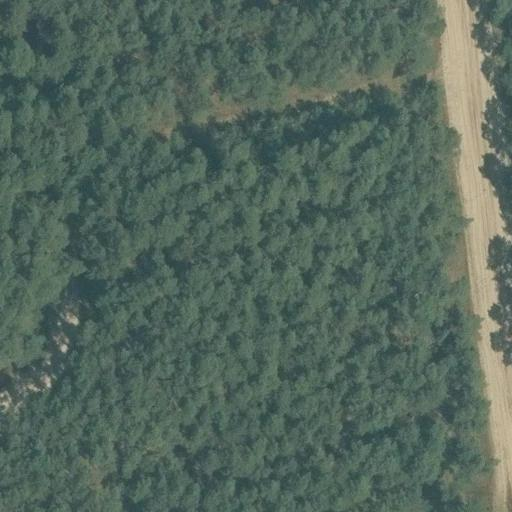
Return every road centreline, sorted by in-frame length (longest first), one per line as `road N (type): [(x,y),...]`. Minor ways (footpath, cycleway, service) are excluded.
road 1 (track): [(0,411),(23,398),(52,357),(88,192),(130,147),(478,72)]
road 2 (track): [(470,0),(511,359)]
